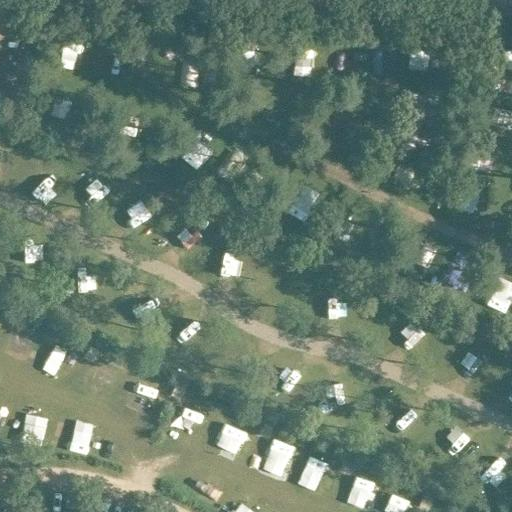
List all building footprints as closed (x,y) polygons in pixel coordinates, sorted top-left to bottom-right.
[(281,80),(278,63),(263,66),(266,82),(281,80)] [(0,178),(5,180),(16,150),(0,144),(0,178)] [(44,178),(60,181),(62,168),(45,166),(44,178)] [(100,201),(117,201),(117,188),(100,188),(100,201)] [(440,209),(470,214),(474,193),(443,188),(440,209)] [(161,207),(150,231),(177,243),(188,219),(161,207)] [(413,277),(420,258),(396,249),(389,268),(413,277)] [(0,257),(0,273),(8,278),(17,260),(3,253),(0,257)] [(198,288),(218,294),(225,270),(204,265),(198,288)] [(68,293),(79,273),(65,266),(55,286),(68,293)] [(107,276),(108,294),(126,293),(125,275),(107,276)] [(247,291),(240,306),(258,314),(265,299),(247,291)] [(177,341),(192,310),(167,298),(152,329),(177,341)] [(303,310),(295,333),(313,338),(320,316),(303,310)] [(226,348),(226,328),(204,328),(204,359),(215,359),(215,348),(226,348)] [(420,360),(443,365),(450,334),(427,328),(420,360)] [(384,329),(369,331),(372,355),(387,353),(384,329)] [(269,371),(250,395),(269,409),(287,385),(269,371)] [(332,404),(342,378),(325,372),(316,398),(332,404)] [(468,402),(493,408),(499,385),(473,379),(468,402)] [(431,453),(447,424),(428,414),(413,443),(431,453)] [(471,475),(491,484),(505,455),(485,446),(471,475)] [(293,487),(310,493),(318,468),(301,463),(293,487)] [(323,509),(334,511),(339,511),(347,484),(330,480),(323,509)] [(354,505),(374,511),(378,499),(357,493),(354,505)]
